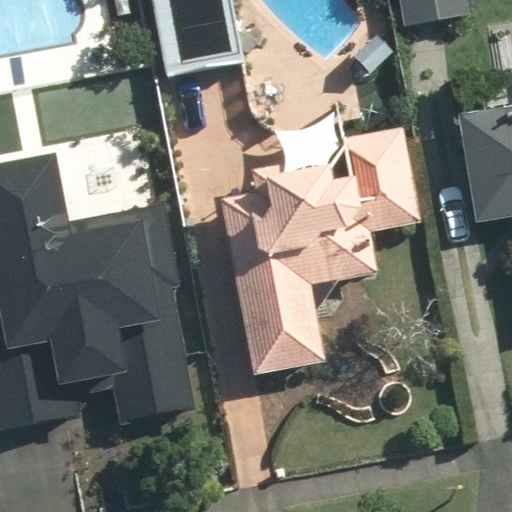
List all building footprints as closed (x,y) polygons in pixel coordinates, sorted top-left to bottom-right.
[(226,0),(144,0),(161,87),(240,72),(226,0)] [(464,0),(392,0),(398,37),(468,26),(464,0)] [(511,112),(449,122),(466,231),(511,224),(511,112)] [(246,180),(251,205),(214,212),(247,385),(319,371),(305,295),(369,283),(361,244),(413,234),(394,135),(330,147),(339,194),(321,197),(315,167),(246,180)] [(85,402),(108,398),(114,430),(192,416),(156,215),(56,233),(45,169),(0,177),(0,430),(87,415),(85,402)]
